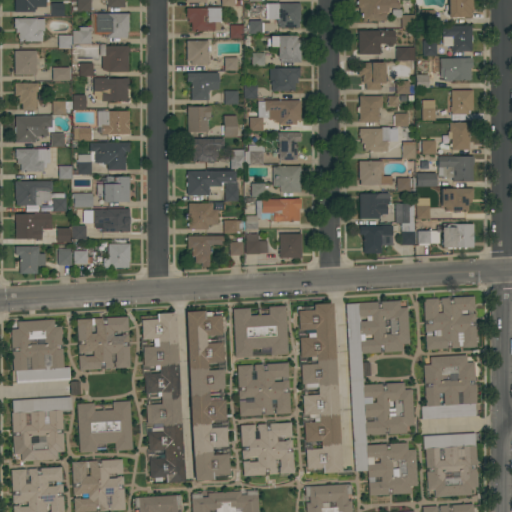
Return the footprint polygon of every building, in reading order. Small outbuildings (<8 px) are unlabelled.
[(13,0),(47,0),(47,2),(45,2),(45,7),(34,7),(34,11),(13,11),(13,0)] [(90,0),(90,12),(77,12),(77,11),(73,11),(73,6),(76,6),(76,0),(90,0)] [(362,21),(362,12),(359,12),(359,8),(357,8),(357,0),(395,0),(395,2),(398,2),(398,9),(395,9),(395,8),(388,8),(388,12),(386,12),(386,15),(385,15),(385,21),(362,21)] [(447,0),(471,0),(471,11),(470,11),(470,17),(448,17),(447,0)] [(63,3),(63,16),(50,16),(50,3),(63,3)] [(299,21),(298,21),(298,28),(278,28),(278,25),(277,25),(277,22),(276,22),(276,19),(265,19),(265,4),(268,4),(268,3),(299,3),(299,21)] [(219,8),(219,22),(219,30),(213,30),(213,31),(190,31),(190,23),(187,23),(187,18),(185,18),(185,8),(219,8)] [(400,18),(390,18),(390,9),(399,9),(400,18)] [(434,23),(415,24),(414,11),(421,11),(434,10),(434,23)] [(128,13),(128,32),(126,32),(126,38),(106,38),(106,34),(90,34),(90,44),(72,44),(72,31),(77,31),(77,27),(90,27),(90,14),(93,14),(93,13),(128,13)] [(400,16),(413,15),(413,28),(400,28),(400,16)] [(19,41),(19,33),(15,33),(15,28),(13,28),(13,18),(35,18),(35,19),(44,19),(44,31),(41,31),(41,33),(42,33),(42,35),(41,35),(41,41),(19,41)] [(261,21),(261,23),(263,23),(263,33),(261,33),(261,34),(248,34),(248,21),(261,21)] [(242,25),(242,38),(229,38),(229,25),(242,25)] [(471,26),(471,35),(471,43),(471,51),(452,51),(452,49),(450,49),(450,46),(442,46),(442,26),(471,26)] [(393,30),(394,44),(391,44),(391,46),(386,46),(386,44),(379,44),(379,49),(380,49),(380,52),(379,52),(379,55),(357,55),(357,30),(393,30)] [(71,35),(71,49),(57,48),(57,35),(71,35)] [(300,62),(280,62),(280,59),(277,59),(277,47),(269,47),(269,46),(267,46),(267,39),(269,39),(269,36),(277,36),(296,36),(296,40),(300,40),(300,62)] [(435,56),(422,56),(422,40),(435,40),(435,56)] [(207,59),(208,59),(208,62),(207,62),(207,65),(190,65),(190,61),(186,61),(186,41),(207,41),(207,59)] [(127,47),(129,48),(129,52),(127,53),(127,72),(108,72),(101,70),(101,56),(99,56),(99,45),(105,45),(105,46),(127,46),(127,47)] [(414,47),(414,61),(395,61),(395,60),(394,60),(394,50),(395,50),(395,48),(414,47)] [(13,51),(35,51),(35,75),(13,75),(13,51)] [(264,66),(251,66),(251,53),(264,53),(264,66)] [(236,57),(237,70),(224,71),(223,58),(236,57)] [(466,58),(471,58),(471,68),(470,68),(470,80),(450,80),(450,81),(442,81),(442,77),(439,77),(439,72),(436,72),(436,59),(439,59),(466,58)] [(92,63),(92,76),(79,76),(79,63),(92,63)] [(357,63),(383,63),(384,73),(385,73),(385,82),(384,82),(384,83),(379,83),(379,90),(365,90),(365,83),(362,83),(362,76),(357,76),(357,63)] [(68,68),(68,81),(51,81),(51,68),(68,68)] [(299,68),(299,72),(299,75),(299,78),(297,78),(297,83),(294,83),(294,91),(271,91),(271,85),(270,85),(270,80),(269,80),(269,68),(299,68)] [(217,73),(217,90),(207,90),(207,100),(190,100),(190,82),(186,82),(186,73),(217,73)] [(428,75),(428,88),(415,88),(415,75),(428,75)] [(127,78),(127,88),(126,88),(126,101),(107,101),(101,101),(101,100),(95,100),(95,96),(93,96),(93,78),(127,78)] [(395,94),(395,81),(408,81),(408,84),(413,84),(413,94),(395,94)] [(14,83),(37,83),(37,92),(35,92),(35,94),(37,94),(37,98),(35,98),(35,99),(36,99),(36,102),(35,102),(35,104),(37,104),(37,107),(35,107),(35,110),(27,110),(27,112),(24,112),(24,110),(21,110),(21,104),(18,104),(18,96),(13,96),(14,83)] [(243,85),(256,85),(256,98),(243,98),(243,85)] [(472,90),(472,111),(468,111),(468,115),(450,115),(450,111),(449,112),(449,109),(450,109),(450,90),(472,90)] [(237,91),(237,104),(223,104),(223,91),(237,91)] [(85,95),(85,109),(72,109),(72,95),(85,95)] [(359,112),(356,113),(356,107),(358,107),(358,96),(381,96),(381,107),(377,107),(378,117),(379,117),(379,119),(378,119),(378,122),(359,123),(359,112)] [(386,107),(386,96),(396,96),(396,107),(386,107)] [(299,100),(300,121),(295,121),(295,125),(278,125),(278,123),(275,123),(275,120),(268,120),(268,111),(264,111),(264,101),(299,100)] [(421,100),(434,100),(434,108),(434,121),(421,121),(421,100)] [(52,101),(65,101),(64,115),(51,114),(52,101)] [(186,107),(205,107),(205,106),(209,106),(209,117),(206,117),(206,127),(208,126),(208,129),(206,129),(206,132),(186,132),(186,107)] [(128,111),(128,120),(128,128),(128,134),(100,134),(100,127),(96,127),(96,111),(128,111)] [(407,113),(407,126),(394,126),(392,126),(392,116),(394,116),(394,114),(407,113)] [(14,116),(50,116),(50,120),(53,120),(53,132),(47,132),(47,137),(36,137),(36,139),(34,139),(34,143),(14,143),(14,116)] [(235,137),(223,137),(223,135),(221,135),(221,126),(222,126),(222,116),(235,116),(235,137)] [(262,117),(262,131),(249,131),(248,118),(262,117)] [(470,123),(470,131),(468,131),(468,150),(450,150),(450,147),(449,147),(449,144),(450,144),(450,131),(448,131),(448,123),(470,123)] [(380,128),(380,127),(388,127),(388,145),(386,145),(386,151),(363,151),(363,144),(360,144),(360,138),(358,138),(358,128),(380,128)] [(90,128),(90,130),(92,130),(92,140),(90,140),(90,141),(78,141),(78,140),(71,140),(72,128),(77,128),(90,128)] [(50,133),(63,133),(63,146),(50,146),(50,133)] [(299,133),(299,141),(296,141),(296,160),(278,160),(278,158),(277,158),(277,149),(278,149),(278,141),(277,141),(277,133),(299,133)] [(223,139),(223,148),(217,148),(217,157),(214,157),(215,162),(192,162),(192,154),(188,154),(188,148),(186,148),(186,139),(223,139)] [(434,141),(434,154),(421,154),(421,153),(417,153),(417,150),(421,150),(421,141),(434,141)] [(128,143),(128,151),(124,151),(124,170),(106,170),(106,164),(102,164),(102,163),(94,163),(94,162),(90,162),(90,168),(102,168),(102,174),(90,174),(77,175),(71,175),(71,170),(77,170),(77,155),(90,154),(90,152),(89,152),(89,143),(128,143)] [(248,164),(244,164),(244,152),(247,152),(247,145),(261,145),(261,147),(263,147),(263,152),(262,152),(262,164),(248,164)] [(414,145),(414,159),(401,159),(401,145),(414,145)] [(49,149),(49,163),(46,163),(46,168),(42,168),(42,172),(20,172),(20,164),(17,164),(17,159),(14,159),(14,149),(49,149)] [(229,150),(243,150),(243,169),(230,169),(229,150)] [(452,156),(452,157),(473,157),(473,165),(472,165),(472,182),(452,182),(452,178),(444,178),(442,176),(437,176),(437,156),(452,156)] [(379,161),(381,161),(381,173),(379,173),(379,180),(380,180),(380,182),(379,182),(379,185),(359,185),(359,179),(358,179),(358,161),(379,161)] [(58,166),(71,166),(73,166),(73,168),(71,168),(71,176),(72,176),(72,179),(71,179),(58,179),(58,166)] [(299,166),(299,192),(280,192),(280,189),(279,189),(279,186),(272,186),(272,167),(276,167),(276,166),(299,166)] [(235,171),(235,182),(236,182),(236,188),(237,188),(237,201),(224,201),(224,188),(224,182),(220,182),(220,187),(208,187),(208,189),(209,189),(209,192),(207,192),(207,195),(186,195),(186,171),(235,171)] [(435,173),(435,186),(416,186),(416,173),(435,173)] [(128,202),(102,202),(102,199),(100,199),(100,197),(96,196),(96,184),(105,184),(105,176),(109,176),(109,177),(128,177),(128,202)] [(414,178),(414,191),(396,191),(396,178),(414,178)] [(14,181),(51,181),(51,191),(48,191),(48,201),(40,201),(40,205),(15,205),(15,200),(14,200),(14,181)] [(263,197),(250,197),(250,184),(263,183),(263,197)] [(440,203),(439,203),(439,195),(440,195),(440,189),(472,189),(472,198),(470,198),(470,203),(467,203),(467,211),(444,211),(444,207),(441,207),(441,206),(440,206),(440,203)] [(52,198),(49,198),(49,193),(63,193),(63,198),(65,198),(65,211),(52,211),(52,198)] [(73,207),(73,193),(91,193),(92,207),(73,207)] [(358,194),(377,194),(377,193),(388,193),(388,197),(389,197),(389,200),(388,200),(388,204),(386,204),(386,214),(380,214),(380,215),(378,215),(378,219),(358,219),(358,194)] [(256,218),(256,212),(255,212),(255,201),(260,200),(260,199),(294,199),(294,198),(299,198),(299,208),(298,208),(298,221),(279,221),(269,222),(269,213),(267,213),(267,219),(260,220),(260,218),(256,218)] [(211,203),(211,210),(216,210),(217,225),(207,225),(207,226),(206,226),(206,229),(187,229),(187,219),(185,219),(185,214),(187,214),(187,203),(211,203)] [(412,223),(400,223),(394,223),(394,204),(412,204),(412,223)] [(428,206),(428,219),(415,219),(415,206),(428,206)] [(101,232),(101,229),(94,229),(94,223),(92,223),(83,223),(82,210),(92,210),(92,209),(106,209),(128,209),(128,232),(101,232)] [(14,214),(49,214),(49,224),(51,224),(51,229),(40,229),(40,240),(36,240),(36,241),(33,241),(33,239),(14,239),(14,214)] [(255,217),(255,229),(243,229),(243,217),(255,217)] [(243,230),(242,230),(242,232),(235,232),(235,233),(223,234),(222,221),(242,220),(243,230)] [(412,223),(412,232),(413,232),(413,245),(400,245),(400,223),(412,223)] [(437,232),(437,226),(441,225),(441,224),(453,224),(453,223),(457,223),(457,224),(472,224),(472,234),(472,240),(472,247),(439,248),(439,232),(437,232)] [(379,226),(379,225),(391,225),(391,245),(379,245),(379,253),(362,253),(362,235),(358,235),(358,226),(379,226)] [(85,239),(71,239),(71,226),(85,226),(85,239)] [(69,228),(69,242),(56,242),(56,228),(69,228)] [(436,231),(436,243),(428,244),(428,245),(417,245),(417,244),(416,244),(416,231),(436,231)] [(244,254),(244,234),(257,234),(257,241),(266,241),(266,253),(258,253),(258,254),(244,254)] [(300,234),(300,258),(278,258),(278,255),(277,255),(277,252),(278,252),(278,234),(300,234)] [(223,236),(223,244),(208,245),(208,267),(201,267),(201,263),(194,263),(194,256),(190,256),(190,249),(186,249),(186,236),(223,236)] [(228,255),(228,242),(236,242),(236,238),(241,238),(241,242),(242,242),(242,255),(228,255)] [(129,244),(128,262),(128,268),(106,268),(106,269),(104,269),(104,268),(102,268),(102,258),(107,258),(107,244),(129,244)] [(18,255),(14,255),(14,247),(38,247),(38,254),(44,254),(44,266),(36,266),(36,274),(18,273),(18,255)] [(57,252),(57,249),(70,249),(70,265),(57,265),(57,252)] [(73,264),(72,251),(86,251),(86,257),(91,257),(91,263),(86,263),(86,264),(73,264)] [(437,299),(437,305),(436,305),(437,313),(441,313),(441,304),(440,304),(440,298),(473,296),(474,311),(467,311),(467,310),(459,311),(459,315),(467,315),(467,314),(473,313),(474,322),(473,322),(474,326),(475,347),(461,348),(461,346),(458,346),(458,348),(450,348),(450,346),(446,347),(446,348),(425,350),(424,335),(425,335),(425,332),(424,332),(422,299),(437,299)] [(345,304),(398,301),(399,308),(406,307),(408,344),(401,344),(401,351),(383,352),(382,350),(379,350),(379,352),(360,354),(361,363),(369,362),(370,375),(361,376),(362,385),(403,382),(403,390),(411,389),(413,426),(405,426),(406,433),(387,434),(387,432),(383,432),(384,434),(365,436),(365,445),(406,443),(407,450),(414,450),(416,486),(409,486),(410,493),(391,494),(391,492),(387,492),(387,494),(368,496),(367,482),(368,482),(367,477),(367,471),(355,472),(345,304)] [(341,472),(322,473),(321,468),(306,469),(305,450),(320,449),(320,441),(304,442),(303,423),(314,422),(313,418),(319,418),(318,414),(303,415),(302,396),(317,395),(317,387),(303,388),(303,384),(301,384),(300,365),(310,364),(309,361),(315,360),(315,356),(299,357),(298,338),(307,338),(306,333),(314,333),(313,330),(298,330),(297,311),(312,310),(312,305),(331,303),(341,472)] [(231,309),(248,308),(249,316),(267,315),(267,307),(284,306),(287,354),(270,355),(269,348),(251,349),(251,356),(234,358),(231,309)] [(184,312),(203,311),(203,312),(209,312),(209,316),(219,315),(220,335),(211,335),(211,339),(205,339),(205,343),(221,343),(222,361),(206,362),(207,370),(222,369),(223,388),(208,389),(208,401),(224,400),(225,419),(210,420),(210,428),(226,427),(227,446),(211,447),(212,455),(227,454),(228,473),(213,474),(213,480),(195,481),(184,312)] [(184,481),(165,482),(165,477),(161,477),(161,481),(154,482),(153,477),(149,478),(148,459),(164,458),(163,450),(148,451),(147,432),(162,431),(162,423),(146,424),(145,405),(161,404),(160,396),(156,396),(155,392),(145,393),(143,374),(159,374),(159,369),(154,370),(154,366),(143,366),(142,347),(157,346),(157,338),(141,339),(140,320),(156,319),(155,314),(174,313),(184,481)] [(76,319),(126,316),(127,331),(125,331),(125,333),(126,333),(127,333),(129,367),(114,368),(114,362),(115,361),(115,353),(110,353),(110,362),(111,362),(112,368),(103,368),(103,367),(99,367),(99,369),(79,370),(78,355),(84,355),(84,356),(92,356),(92,351),(84,351),(84,352),(77,353),(76,319)] [(53,319),(53,327),(60,326),(61,344),(59,345),(59,348),(62,348),(63,367),(68,367),(69,380),(16,383),(15,371),(12,371),(11,351),(13,351),(13,348),(11,348),(10,329),(17,329),(17,321),(53,319)] [(465,355),(466,363),(473,362),(475,404),(474,404),(475,416),(421,419),(420,406),(425,406),(422,365),(429,365),(429,357),(465,355)] [(250,365),(251,370),(253,370),(253,365),(286,363),(287,377),(285,378),(285,380),(287,380),(288,388),(285,388),(286,392),(288,392),(289,413),(275,414),(274,409),(272,409),(272,414),(264,415),(264,412),(260,413),(260,415),(239,416),(236,366),(250,365)] [(69,381),(79,381),(79,395),(70,395),(69,381)] [(20,461),(20,454),(13,454),(10,413),(12,413),(11,400),(70,397),(71,410),(61,411),(63,451),(56,452),(57,459),(20,461)] [(76,404),(93,403),(93,411),(112,410),(112,402),(129,401),(131,449),(114,450),(114,443),(95,444),(96,452),(79,453),(76,404)] [(290,423),(291,437),(289,437),(289,440),(291,440),(291,448),(289,448),(289,452),(291,452),(293,473),(278,474),(278,472),(275,472),(276,474),(267,474),(267,472),(263,473),(263,475),(242,476),(239,425),(290,423)] [(473,433),(474,445),(475,445),(477,487),(470,487),(470,495),(434,497),(434,490),(427,490),(424,449),(423,449),(422,436),(473,433)] [(74,511),(73,498),(75,498),(75,495),(73,495),(71,462),(121,459),(122,474),(115,474),(115,473),(107,473),(107,478),(116,478),(115,477),(122,476),(124,510),(110,510),(109,507),(111,507),(111,495),(105,495),(105,507),(107,507),(107,511),(99,511),(99,509),(95,509),(95,511),(74,511)] [(13,511),(13,505),(19,505),(19,507),(27,506),(27,501),(19,502),(19,503),(12,503),(12,495),(14,495),(13,491),(12,491),(11,470),(25,469),(25,475),(24,475),(24,481),(29,481),(29,475),(28,475),(27,469),(36,468),(36,471),(40,470),(40,468),(61,467),(61,481),(54,482),(54,481),(47,481),(47,486),(55,486),(55,484),(62,484),(62,492),(60,492),(60,496),(63,496),(63,511),(50,511),(49,503),(44,504),(45,511),(13,511)] [(350,484),(350,494),(346,494),(347,501),(351,501),(351,511),(305,511),(305,503),(309,503),(309,496),(304,497),(304,486),(350,484)] [(256,490),(257,511),(191,511),(191,494),(256,490)] [(134,511),(134,498),(179,495),(180,505),(176,505),(176,511),(180,511),(134,511)]
